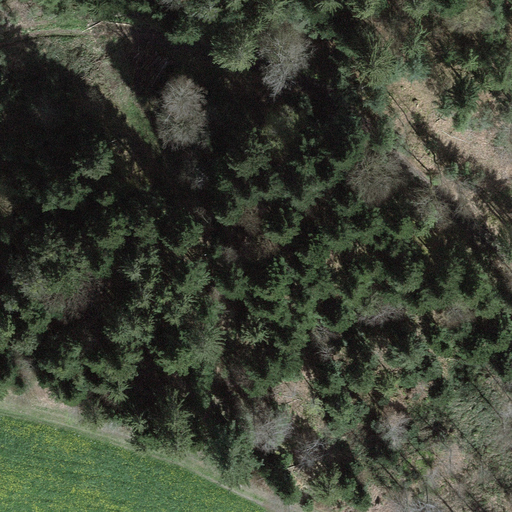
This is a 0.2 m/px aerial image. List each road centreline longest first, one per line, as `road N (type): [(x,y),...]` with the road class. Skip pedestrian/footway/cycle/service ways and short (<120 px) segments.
road 1 (track): [(0,45),(78,34),(221,39),(385,141),(511,235)]
road 2 (track): [(184,462),(205,435),(215,379),(216,272),(174,186),(78,34)]
road 3 (track): [(293,511),(152,447),(0,408)]
